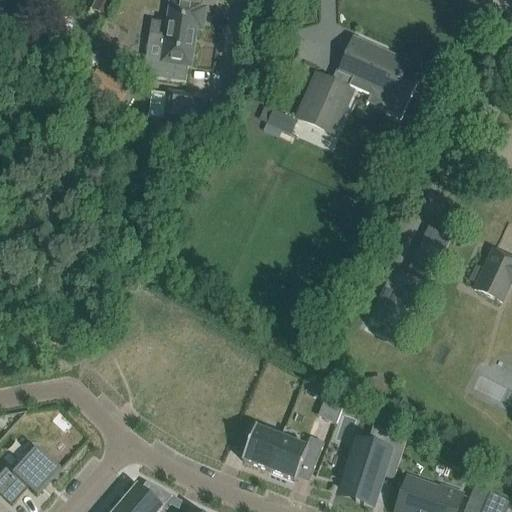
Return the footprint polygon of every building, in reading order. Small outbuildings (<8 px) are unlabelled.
[(13,6),(15,0),(0,0),(0,29),(4,31),(13,6)] [(107,18),(115,0),(96,0),(91,11),(107,18)] [(151,22),(142,78),(185,85),(188,68),(190,68),(195,29),(201,30),(204,9),(198,8),(199,7),(170,3),(167,24),(151,22)] [(317,77),(297,120),(316,128),(334,136),(353,94),(348,92),(350,88),(370,97),(386,104),(382,111),(401,119),(415,87),(400,80),(401,79),(407,65),(355,41),(340,73),(342,74),(337,86),(331,83),(317,77)] [(89,87),(121,103),(128,88),(96,72),(89,87)] [(164,124),(201,130),(206,99),(169,94),(164,124)] [(273,111),(266,126),(291,137),(297,122),(273,111)] [(511,259),(496,252),(477,291),(502,303),(511,284),(511,285),(511,259)] [(396,345),(419,299),(402,291),(407,282),(391,275),(369,321),(385,328),(381,337),(396,345)] [(362,384),(369,406),(386,401),(380,379),(362,384)] [(331,404),(324,421),(336,426),(343,409),(331,404)] [(255,429),(242,462),(269,473),(282,439),(255,429)] [(357,441),(341,491),(358,497),(355,504),(372,509),(382,479),(393,482),(406,444),(393,436),(388,451),(367,445),(357,441)] [(297,480),(300,472),(312,476),(324,445),(310,440),(306,449),(282,439),(269,473),(295,483),(297,480)] [(7,469),(0,476),(0,496),(12,508),(28,490),(37,498),(61,472),(37,449),(14,475),(7,469)] [(137,489),(123,505),(131,511),(160,511),(162,510),(172,498),(146,484),(140,492),(137,489)] [(405,486),(396,511),(457,511),(462,497),(441,489),(438,498),(405,486)] [(476,486),(470,500),(485,506),(490,494),(476,486)] [(506,511),(510,504),(490,494),(485,506),(482,511),(506,511)]
